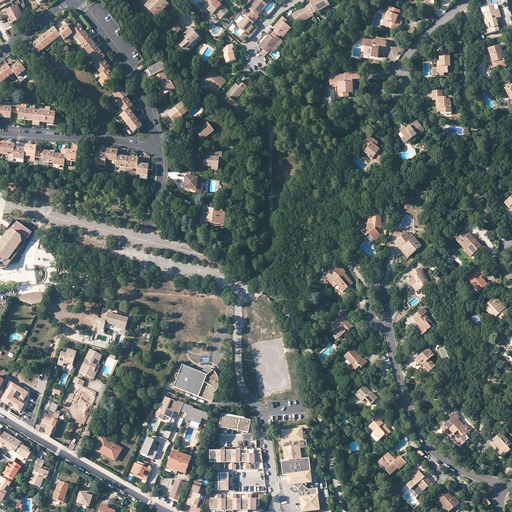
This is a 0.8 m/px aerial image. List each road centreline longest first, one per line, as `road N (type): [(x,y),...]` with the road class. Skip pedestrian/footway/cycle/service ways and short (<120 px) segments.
road 1 (residential): [(502,484),(451,468),(422,438),(389,326)]
road 2 (tertiary): [(161,508),(0,413)]
road 3 (residential): [(78,0),(138,83),(159,146)]
road 4 (residential): [(0,134),(159,146)]
road 5 (residential): [(378,104),(420,40),(466,0)]
